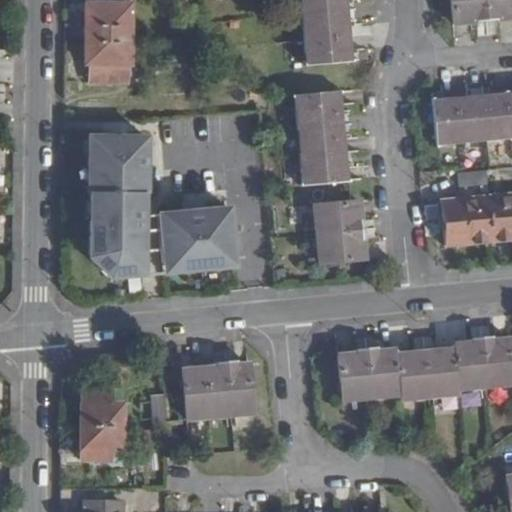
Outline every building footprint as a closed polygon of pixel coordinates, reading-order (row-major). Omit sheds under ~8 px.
[(91,82),(127,83),(127,65),(130,65),(131,5),(128,4),(128,0),(91,0),(91,5),(86,5),(85,64),(91,65),(91,82)] [(298,0),(300,14),(346,10),(344,0),(298,0)] [(450,0),(453,26),(486,22),(484,0),(450,0)] [(511,0),(484,0),(486,22),(511,19),(511,0)] [(300,17),(302,40),(303,41),(348,38),(346,10),(300,14),(300,17)] [(348,38),(303,41),(306,65),(350,61),(348,38)] [(297,130),(342,126),(339,93),(294,97),(297,130)] [(505,94),(481,97),(485,142),(509,139),(505,94)] [(481,97),(455,100),(459,144),(482,142),(485,142),(481,97)] [(459,144),(455,100),(431,102),(436,146),(459,144)] [(299,157),(344,153),(342,126),(297,130),(299,157)] [(91,193),(90,254),(102,254),(111,264),(113,278),(137,275),(138,252),(144,252),(144,229),(140,229),(140,212),(144,212),(144,194),(147,194),(147,164),(150,164),(150,152),(147,152),(147,137),(89,136),(88,193),(91,193)] [(347,181),(344,153),(299,157),(301,184),(347,181)] [(511,193),(486,196),(490,241),(511,238),(511,193)] [(444,246),(490,241),(486,196),(441,200),(444,246)] [(314,235),(357,231),(355,203),(312,206),(314,235)] [(157,214),(161,263),(179,261),(180,271),(232,266),(227,207),(157,214)] [(359,261),(357,231),(314,235),(316,264),(359,261)] [(102,254),(90,254),(113,278),(111,264),(102,254)] [(179,261),(161,263),(162,273),(180,271),(179,261)] [(490,338),(480,339),(485,387),(511,384),(508,341),(491,342),(490,338)] [(451,346),(451,351),(455,389),(485,387),(480,339),(469,340),(468,345),(451,346)] [(374,349),(364,350),(369,397),(398,395),(395,357),(394,352),(376,354),(374,349)] [(369,397),(364,350),(353,351),(354,356),(337,356),(341,399),(369,397)] [(451,351),(423,354),(428,397),(456,394),(455,389),(451,351)] [(398,395),(399,400),(428,397),(423,354),(395,357),(398,395)] [(225,363),(230,414),(251,412),(247,365),(234,366),(233,362),(225,363)] [(203,369),(208,416),(230,414),(225,363),(214,364),(214,368),(203,369)] [(184,418),(208,416),(203,369),(180,371),(184,418)] [(122,453),(123,403),(114,402),(113,394),(84,394),(83,461),(112,461),(113,453),(122,453)] [(155,428),(168,428),(164,398),(153,400),(155,428)] [(121,511),(122,503),(85,503),(84,511),(121,511)]
